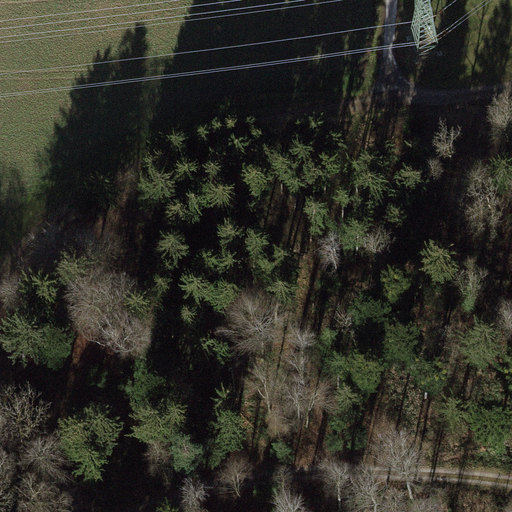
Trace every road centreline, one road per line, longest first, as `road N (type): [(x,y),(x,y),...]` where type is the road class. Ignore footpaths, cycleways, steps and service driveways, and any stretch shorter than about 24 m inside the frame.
road 1 (track): [(511,89),(372,102),(182,147),(65,208),(0,266)]
road 2 (track): [(511,482),(314,471),(219,485),(138,511)]
road 3 (track): [(0,408),(73,511)]
